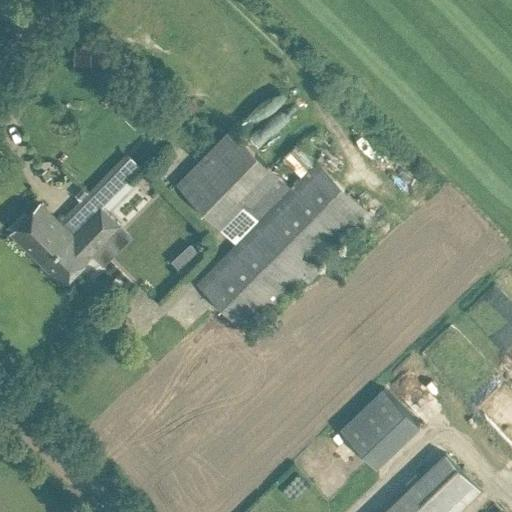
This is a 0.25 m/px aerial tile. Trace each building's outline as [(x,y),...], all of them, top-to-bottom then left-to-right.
[(75,43),(74,63),(91,64),(92,44),(75,43)] [(143,111),(145,113),(167,134),(177,124),(162,109),(153,101),(143,111)] [(237,241),(198,280),(247,329),(368,208),(318,158),(291,184),(232,125),(177,182),(237,241)] [(12,232),(45,265),(74,235),(73,234),(41,202),(12,232)] [(74,235),(45,265),(63,283),(78,269),(93,254),(92,253),(120,224),(101,206),(73,234),(74,235)] [(192,241),(172,255),(180,267),(200,253),(192,241)] [(137,332),(166,315),(146,282),(117,300),(137,332)] [(382,383),(339,426),(377,465),(420,422),(382,383)] [(445,450),(379,511),(456,511),(481,488),(445,450)]
